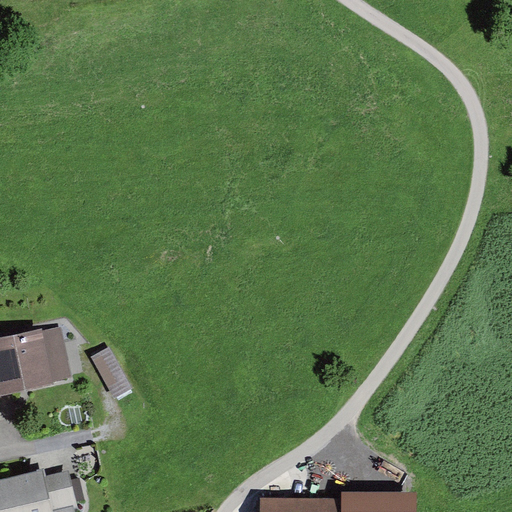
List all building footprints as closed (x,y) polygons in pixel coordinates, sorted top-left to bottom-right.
[(62,329),(0,341),(0,398),(54,388),(53,382),(72,378),(62,329)] [(108,349),(92,360),(117,399),(134,388),(108,349)] [(44,473),(2,482),(8,511),(55,511),(77,507),(70,474),(45,480),(44,473)] [(0,511),(8,511),(2,482),(0,482),(0,511)] [(342,501),(263,501),(263,511),(416,511),(416,495),(342,495),(342,501)]
